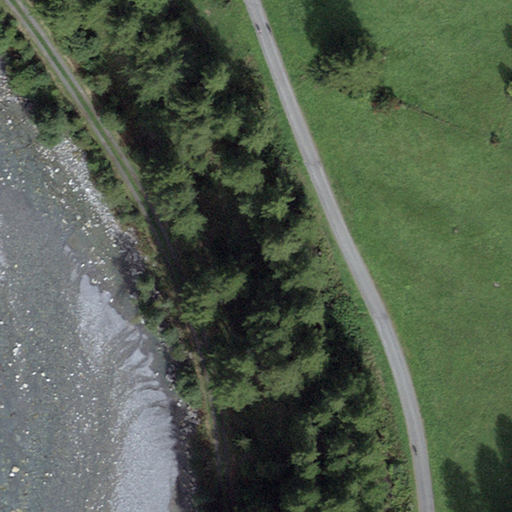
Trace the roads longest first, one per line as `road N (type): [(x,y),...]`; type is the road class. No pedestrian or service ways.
road 1 (track): [(229,511),(218,391),(165,243),(86,110),(5,0)]
road 2 (track): [(418,511),(410,399),(253,0)]
